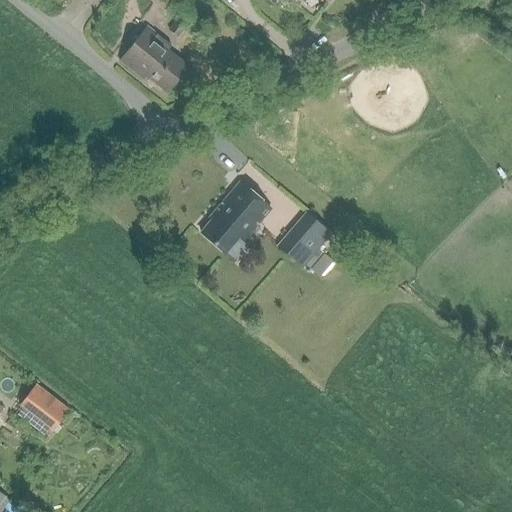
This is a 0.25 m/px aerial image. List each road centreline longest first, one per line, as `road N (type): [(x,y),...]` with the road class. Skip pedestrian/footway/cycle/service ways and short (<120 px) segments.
road 1 (tertiary): [(159,137),(427,0)]
road 2 (unclassified): [(159,137),(122,87),(15,0)]
road 3 (tertiary): [(0,222),(159,137)]
